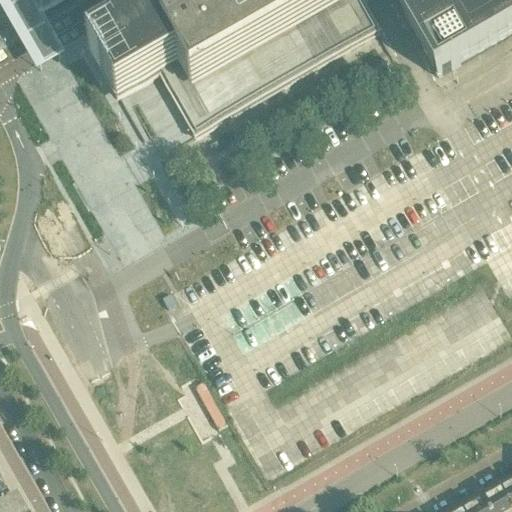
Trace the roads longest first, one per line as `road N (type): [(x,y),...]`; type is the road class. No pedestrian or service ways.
road 1 (unclassified): [(115,511),(4,313),(29,171),(0,103)]
road 2 (residential): [(511,394),(306,511)]
road 3 (tertiary): [(0,388),(70,511)]
